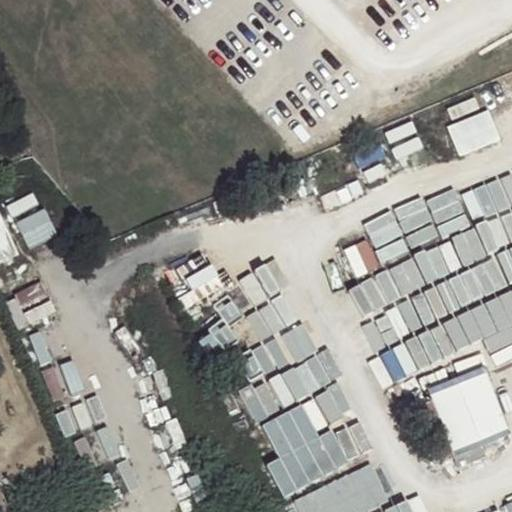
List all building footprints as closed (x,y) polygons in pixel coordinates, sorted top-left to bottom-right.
[(444,125),(456,156),(499,139),(487,109),(444,125)] [(0,211),(0,264),(25,256),(8,208),(0,211)] [(63,220),(30,229),(33,240),(66,231),(63,220)] [(382,383),(494,349),(476,289),(365,323),(376,358),(374,358),(382,383)] [(446,457),(504,434),(478,368),(420,390),(446,457)] [(285,511),(349,511),(391,492),(375,457),(281,502),(285,511)] [(187,511),(181,494),(129,511),(187,511)]
